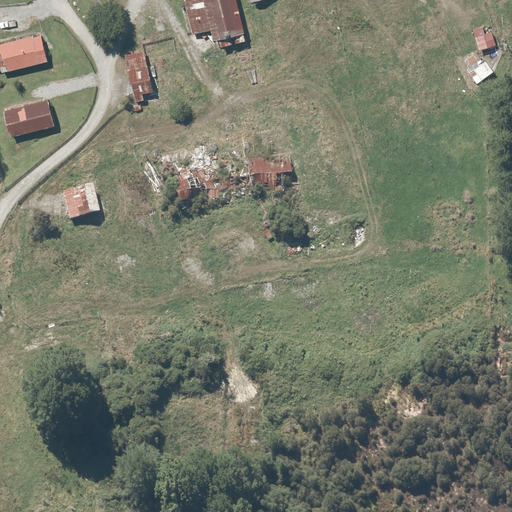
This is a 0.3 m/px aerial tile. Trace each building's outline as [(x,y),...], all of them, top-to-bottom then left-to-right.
[(185,0),(195,35),(212,30),(215,42),(221,40),(223,48),(248,41),(245,31),(249,30),(240,0),(185,0)] [(477,9),(467,12),(471,29),(481,26),(477,9)] [(495,29),(476,36),(482,51),(501,45),(495,29)] [(41,33),(0,43),(0,62),(3,73),(49,61),(41,33)] [(75,38),(65,44),(86,78),(96,71),(75,38)] [(479,51),(466,61),(471,66),(467,69),(477,84),(494,71),(479,51)] [(148,57),(128,61),(136,100),(156,96),(148,57)] [(49,98),(5,110),(12,138),(57,126),(49,98)] [(243,145),(241,136),(164,155),(176,203),(293,174),(284,135),(243,145)] [(95,183),(65,189),(72,220),(101,213),(95,183)]
